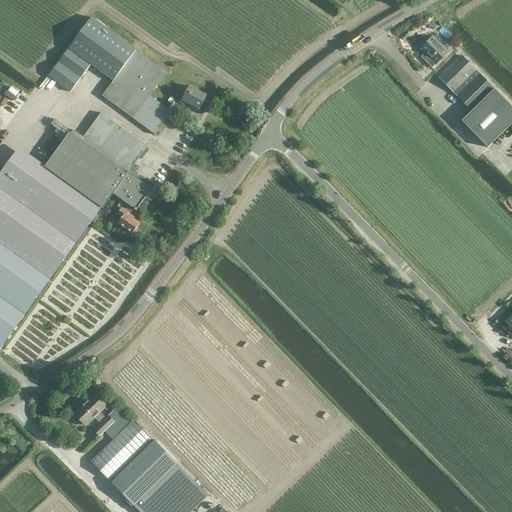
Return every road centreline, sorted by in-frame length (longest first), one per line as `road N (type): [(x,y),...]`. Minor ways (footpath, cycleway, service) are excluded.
road 1 (tertiary): [(0,410),(130,320),(267,134)]
road 2 (tertiary): [(511,379),(267,134)]
road 3 (unclassified): [(267,134),(328,64),(429,0)]
road 4 (unknown): [(17,399),(134,511)]
road 5 (unknown): [(123,107),(229,188)]
